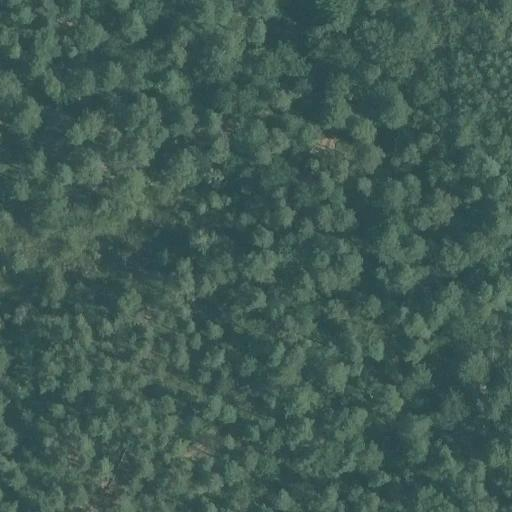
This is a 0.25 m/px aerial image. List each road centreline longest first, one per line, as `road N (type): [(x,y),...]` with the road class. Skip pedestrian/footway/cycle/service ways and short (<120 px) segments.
road 1 (track): [(442,0),(508,511)]
road 2 (track): [(511,13),(386,0)]
